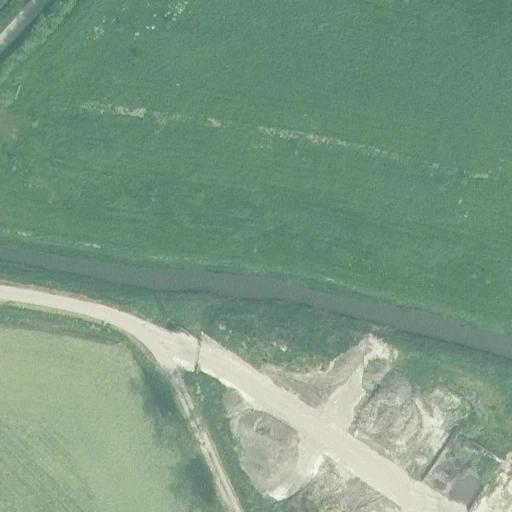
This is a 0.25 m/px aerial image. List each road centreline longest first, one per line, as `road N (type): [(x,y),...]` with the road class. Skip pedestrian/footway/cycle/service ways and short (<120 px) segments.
road 1 (track): [(0,292),(106,314),(142,334),(183,398)]
road 2 (track): [(233,511),(183,398)]
